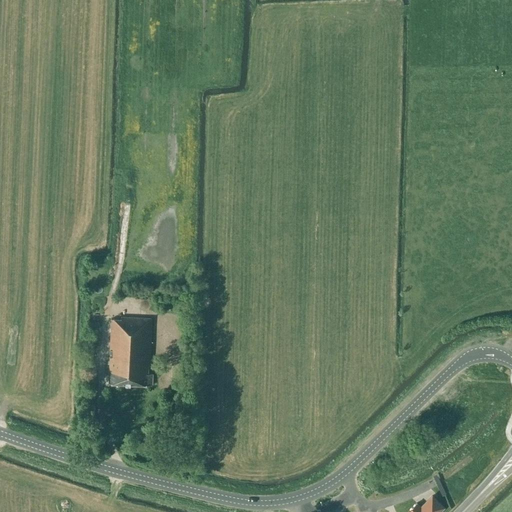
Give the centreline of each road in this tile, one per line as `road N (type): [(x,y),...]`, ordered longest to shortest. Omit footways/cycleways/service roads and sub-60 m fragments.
road 1 (tertiary): [(299,498),(243,504),(202,495),(0,432)]
road 2 (tertiary): [(511,362),(490,353),(462,359),(346,472)]
